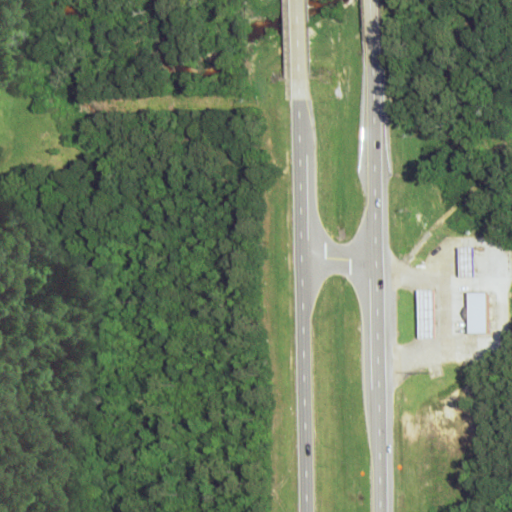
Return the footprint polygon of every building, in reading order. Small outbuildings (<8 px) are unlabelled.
[(181,151),(198,155),(204,130),(186,126),(181,151)] [(468,247),(468,277),(483,277),(483,247),(468,247)] [(449,276),(449,293),(483,293),(483,276),(449,276)] [(426,290),(426,338),(443,338),(443,290),(426,290)] [(470,293),(471,334),(491,333),(490,292),(470,293)]
